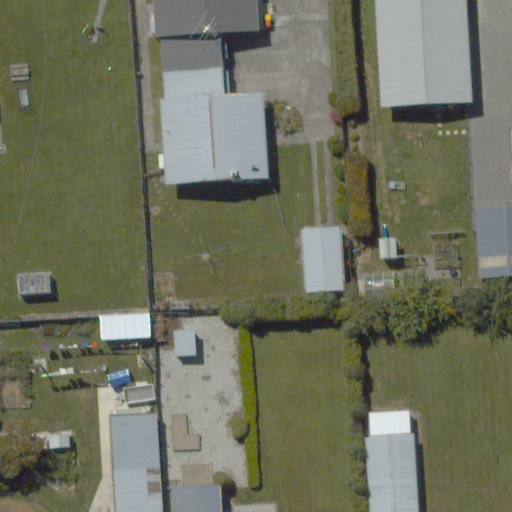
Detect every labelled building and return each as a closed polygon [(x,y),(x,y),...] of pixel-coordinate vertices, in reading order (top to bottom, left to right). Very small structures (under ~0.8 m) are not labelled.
[(262,33),(260,0),(153,0),(163,184),(270,178),(266,95),(228,97),(224,35),(262,33)] [(380,0),(385,114),(480,110),(475,0),(380,0)] [(511,208),(478,210),(481,281),(511,280),(511,208)] [(347,223),(302,225),(305,292),(350,290),(347,223)] [(57,270),(15,271),(16,302),(58,301),(57,270)] [(419,511),(414,410),(369,412),(373,511),(419,511)] [(163,511),(160,461),(113,464),(116,511),(163,511)] [(181,462),(182,488),(174,488),(174,511),(263,511),(263,509),(230,510),(229,488),(217,488),(217,462),(181,462)]
